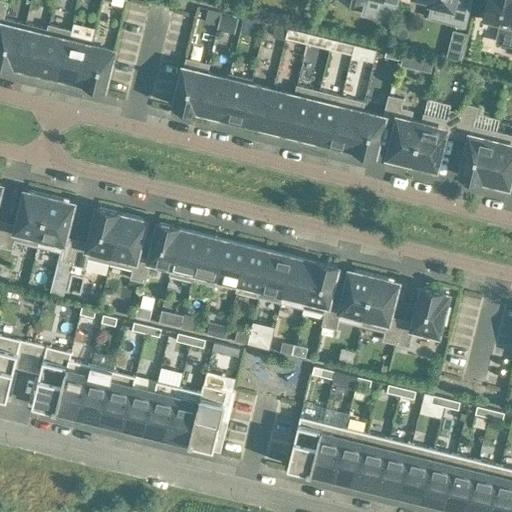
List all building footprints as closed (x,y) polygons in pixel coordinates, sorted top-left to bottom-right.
[(0,0),(0,25),(1,26),(3,17),(4,18),(9,1),(7,1),(4,0),(0,0)] [(431,0),(430,3),(431,3),(428,17),(450,22),(451,16),(466,20),(470,0),(431,0)] [(511,0),(486,0),(482,21),(511,27),(511,39),(511,40),(511,0)] [(210,12),(207,21),(217,24),(220,14),(210,12)] [(222,12),(218,28),(230,31),(232,22),(234,15),(222,12)] [(1,26),(0,29),(0,62),(13,66),(13,64),(19,66),(29,24),(4,18),(3,17),(1,26)] [(244,19),(240,32),(251,35),(255,21),(244,19)] [(25,69),(37,72),(49,24),(48,24),(47,28),(29,24),(19,66),(26,67),(25,69)] [(71,29),(49,24),(37,72),(50,75),(50,73),(59,75),(59,77),(60,77),(71,29)] [(275,26),(272,37),(285,40),(287,29),(275,26)] [(310,33),(288,28),(286,38),(308,43),(310,33)] [(83,81),(84,81),(93,45),(92,44),(93,40),(71,34),(72,30),(71,29),(60,77),(60,78),(61,76),(70,78),(69,80),(83,83),(83,81)] [(308,43),(330,49),(333,39),(310,33),(308,43)] [(353,54),(355,44),(333,39),(330,49),(353,54)] [(353,54),(352,56),(373,61),(376,50),(355,44),(353,54)] [(114,50),(93,45),(84,81),(85,82),(85,83),(105,88),(114,50)] [(401,50),(387,46),(385,56),(399,59),(401,50)] [(186,57),(174,105),(195,110),(195,109),(197,109),(206,72),(208,72),(210,63),(186,57)] [(474,69),(471,80),(481,83),(483,71),(474,69)] [(197,109),(197,111),(210,114),(210,112),(219,114),(219,115),(229,78),(208,72),(206,72),(197,109)] [(241,122),(252,78),(230,73),(229,78),(219,115),(219,116),(220,117),(221,115),(230,117),(229,119),(241,122)] [(263,127),(264,127),(273,88),(252,83),(253,79),(252,78),(241,122),(254,125),(255,123),(264,125),(263,127)] [(307,138),(308,138),(320,90),(298,85),(296,94),(286,133),(298,136),(299,134),(308,136),(307,138)] [(273,88),(264,127),(265,127),(265,126),(274,128),(274,130),(286,133),(296,94),(295,94),(273,88)] [(331,144),(343,95),(320,90),(308,138),(309,138),(309,137),(318,139),(318,140),(331,144)] [(385,116),(384,120),(397,123),(394,131),(392,141),(388,156),(392,157),(392,158),(412,163),(425,113),(424,112),(421,122),(411,119),(413,110),(402,107),(404,98),(390,95),(389,94),(384,115),(385,116)] [(343,145),(354,147),(363,110),(365,101),(343,95),(331,144),(343,146),(343,145)] [(445,134),(457,137),(465,103),(464,103),(462,112),(450,109),(447,118),(425,113),(412,163),(432,168),(433,167),(437,168),(440,153),(441,153),(443,143),(445,134)] [(465,103),(457,137),(469,140),(467,149),(466,149),(464,158),(464,159),(460,175),(484,181),(497,130),(474,125),(479,106),(465,103)] [(363,110),(354,147),(356,148),(355,150),(375,155),(384,120),(385,116),(384,115),(363,110)] [(511,134),(497,130),(484,181),(505,186),(505,184),(509,185),(511,173),(511,134)] [(17,224),(5,221),(0,243),(0,247),(0,246),(13,249),(15,240),(38,245),(50,195),(30,190),(29,191),(26,190),(22,205),(21,205),(19,215),(20,215),(17,224)] [(70,200),(50,195),(38,245),(39,246),(41,236),(63,242),(58,260),(72,263),(78,238),(66,235),(68,226),(68,227),(71,217),(70,217),(74,202),(70,201),(70,200)] [(90,241),(78,238),(72,263),(85,267),(87,257),(108,263),(120,212),(98,206),(94,223),(91,232),(92,232),(90,241)] [(121,212),(108,263),(133,269),(131,278),(146,282),(150,265),(149,265),(151,256),(138,253),(140,244),(141,244),(143,235),(146,220),(142,219),(143,217),(121,212)] [(151,256),(149,265),(150,265),(171,270),(170,275),(174,276),(185,229),(179,228),(179,226),(159,221),(151,256)] [(174,276),(193,280),(204,232),(192,229),(192,231),(185,229),(174,276)] [(217,235),(204,232),(193,280),(215,286),(217,277),(226,238),(225,239),(216,237),(217,235)] [(226,238),(217,277),(239,282),(249,243),(236,240),(236,242),(227,240),(227,238),(226,238)] [(261,246),(249,243),(239,282),(237,291),(259,297),(271,249),(270,248),(270,250),(261,248),(261,246)] [(259,297),(281,302),(293,254),(281,251),(280,253),(271,250),(272,249),(271,249),(259,297)] [(303,307),(315,261),(305,259),(305,257),(293,254),(281,302),(282,302),(302,307),(303,307)] [(326,313),(330,300),(338,265),(318,260),(318,262),(315,261),(303,307),(325,313),(326,313)] [(340,319),(362,325),(375,274),(354,269),(354,271),(350,270),(346,285),(344,294),(342,303),(330,300),(326,313),(325,313),(322,325),(325,325),(334,328),(337,328),(340,319)] [(383,340),(396,343),(402,318),(390,315),(393,306),(395,297),(399,282),(395,281),(395,279),(375,274),(362,325),(385,330),(383,340)] [(414,321),(402,318),(396,343),(409,346),(413,332),(438,338),(439,333),(442,322),(446,323),(450,307),(446,306),(449,294),(443,293),(444,291),(423,286),(419,303),(418,302),(416,312),(417,312),(414,321)] [(94,317),(96,309),(82,305),(80,313),(94,317)] [(152,309),(138,306),(136,315),(150,319),(152,309)] [(168,311),(165,323),(181,326),(184,315),(168,311)] [(118,317),(104,314),(102,322),(116,325),(118,317)] [(184,315),(181,326),(191,329),(193,320),(194,317),(184,315)] [(133,329),(146,333),(148,325),(134,321),(133,329)] [(210,323),(208,333),(225,337),(227,327),(210,323)] [(148,325),(146,333),(160,336),(162,328),(148,325)] [(325,325),(323,333),(332,336),(334,328),(325,325)] [(250,332),(237,329),(235,339),(248,343),(250,332)] [(177,340),(190,343),(192,335),(179,332),(177,340)] [(15,367),(27,370),(34,342),(0,333),(0,394),(8,396),(15,367)] [(256,333),(254,343),(269,347),(271,336),(256,333)] [(192,335),(190,343),(204,347),(206,339),(192,335)] [(236,363),(240,347),(214,341),(213,349),(226,352),(224,360),(236,363)] [(292,354),(294,344),(283,341),(280,351),(292,354)] [(57,408),(71,351),(34,342),(27,370),(40,373),(33,402),(57,408)] [(308,347),(294,344),(292,354),(306,357),(308,347)] [(57,408),(79,414),(91,364),(70,359),(72,351),(71,351),(57,408)] [(101,419),(113,369),(91,364),(79,414),(101,419)] [(336,371),(322,367),(320,375),(334,378),(336,371)] [(113,369),(101,419),(123,424),(132,386),(134,387),(137,375),(135,375),(113,369)] [(358,376),(345,373),(343,381),(356,384),(358,376)] [(372,379),(358,376),(356,384),(370,387),(372,379)] [(167,435),(179,386),(157,380),(154,392),(145,430),(167,435)] [(401,395),(403,387),(389,383),(387,391),(401,395)] [(167,435),(190,441),(204,384),(203,384),(201,391),(179,386),(167,435)] [(226,422),(234,390),(233,390),(233,391),(204,384),(190,441),(214,447),(221,418),(226,419),(225,421),(226,422)] [(132,386),(123,424),(145,430),(154,392),(134,387),(132,386)] [(416,390),(403,387),(401,395),(414,398),(416,390)] [(445,406),(447,398),(433,394),(431,402),(445,406)] [(461,401),(447,398),(445,406),(459,409),(461,401)] [(489,416),(491,408),(478,405),(476,413),(489,416)] [(505,412),(491,408),(489,416),(503,420),(505,412)] [(289,465),(311,471),(324,421),(301,415),(289,465)] [(345,426),(324,421),(311,471),(333,476),(345,426)] [(333,476),(355,481),(367,431),(345,426),(333,476)] [(389,437),(367,431),(355,481),(377,487),(389,437)] [(377,487),(399,492),(411,442),(389,437),(377,487)] [(433,448),(411,442),(399,492),(421,497),(433,448)] [(421,497),(444,503),(456,453),(433,448),(421,497)] [(478,459),(456,453),(444,503),(466,509),(478,459)] [(466,509),(480,511),(488,511),(500,464),(478,459),(466,509)] [(511,511),(511,466),(500,464),(488,511),(511,511)]
